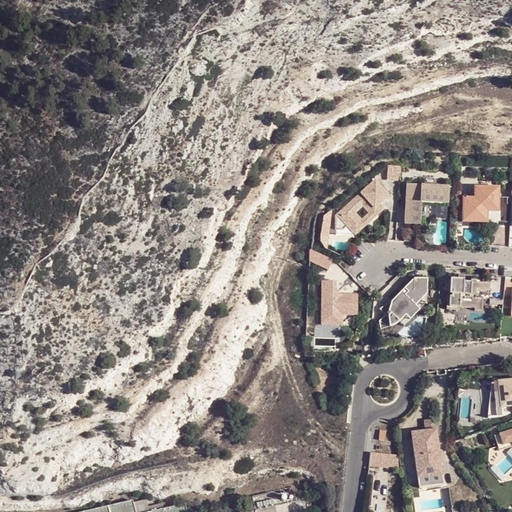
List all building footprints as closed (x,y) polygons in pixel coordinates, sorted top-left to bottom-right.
[(388,197),(375,182),(335,218),(336,231),(343,231),(347,227),(351,232),(362,223),(354,214),(363,207),(373,219),(384,210),(379,205),(388,197)] [(447,205),(448,189),(407,186),(405,225),(420,226),(421,203),(447,205)] [(486,219),(486,213),(497,213),(498,190),(475,189),(474,200),(463,200),(463,214),(470,217),(478,218),(486,219)] [(330,212),(323,217),(320,243),(325,250),(326,251),(330,212)] [(470,217),(463,214),(463,223),(486,224),(486,219),(478,218),(470,217)] [(311,249),(306,261),(328,269),(332,258),(311,249)] [(458,280),(450,280),(449,295),(452,295),(451,298),(446,298),(446,311),(459,311),(459,309),(474,310),(474,313),(482,313),(482,300),(475,299),(475,292),(489,293),(490,284),(476,284),(476,277),(458,276),(458,280)] [(427,281),(413,280),(393,302),(396,305),(386,316),(379,324),(380,332),(392,328),(395,327),(397,326),(399,324),(426,296),(427,281)] [(359,317),(359,296),(336,296),(336,283),(323,283),(323,327),(336,327),(336,316),(359,317)] [(396,305),(393,302),(385,310),(386,316),(396,305)] [(344,317),(336,316),(336,327),(344,327),(344,317)] [(511,381),(491,383),(494,408),(489,409),(491,419),(501,418),(500,409),(511,407),(511,381)] [(435,430),(410,434),(418,489),(442,485),(435,430)] [(511,430),(492,437),(496,448),(511,442),(511,430)] [(511,442),(496,448),(497,452),(511,447),(511,448),(511,442)] [(398,456),(370,453),(368,466),(400,470),(398,456)] [(140,511),(139,511),(136,498),(76,511),(187,511),(185,503),(140,511)]
